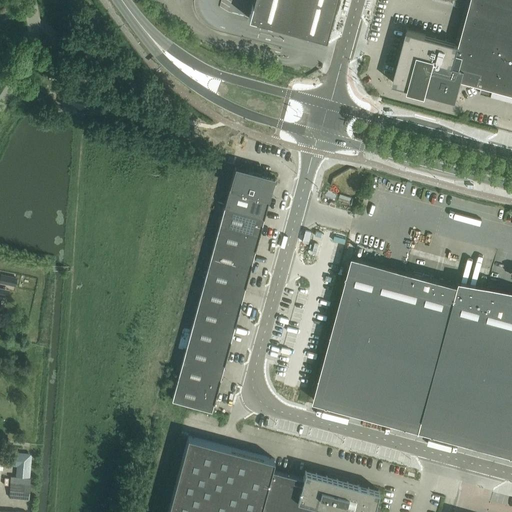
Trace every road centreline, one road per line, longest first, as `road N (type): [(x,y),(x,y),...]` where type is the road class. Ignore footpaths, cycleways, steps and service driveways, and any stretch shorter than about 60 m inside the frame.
road 1 (unclassified): [(511,473),(278,411),(257,395),(255,371),(318,135)]
road 2 (secondary): [(149,36),(180,81),(201,96),(318,135)]
road 3 (secondary): [(318,135),(511,187)]
road 4 (secondary): [(328,104),(207,70),(149,36)]
road 5 (secondary): [(511,154),(328,104)]
